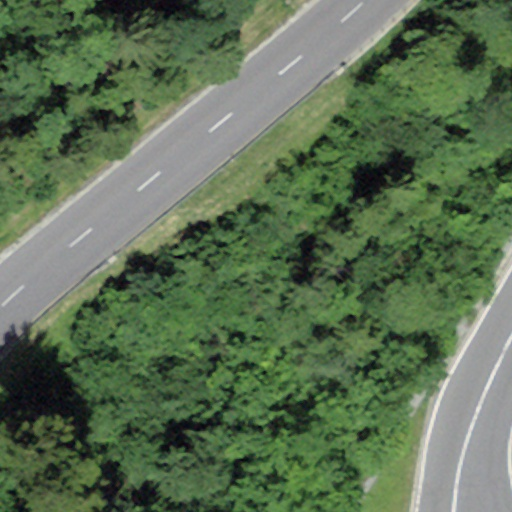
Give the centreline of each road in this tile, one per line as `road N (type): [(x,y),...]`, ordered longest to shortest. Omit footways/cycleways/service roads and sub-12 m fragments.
road 1 (tertiary): [(0,319),(286,76),(361,0)]
road 2 (tertiary): [(511,342),(478,418),(458,511)]
